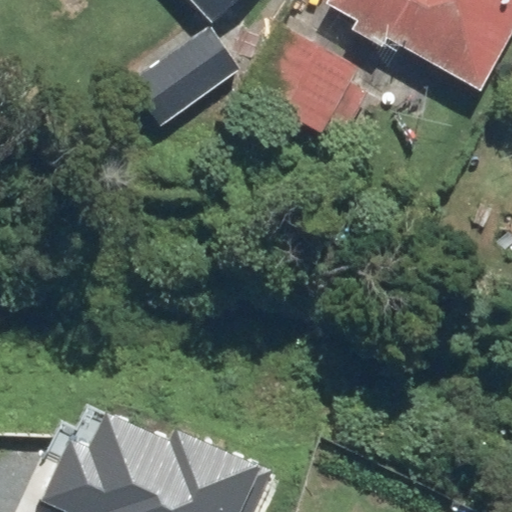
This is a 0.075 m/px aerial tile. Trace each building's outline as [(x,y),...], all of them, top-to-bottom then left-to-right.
[(176,0),(200,26),(229,0),(176,0)] [(511,0),(318,0),(315,7),(469,93),(511,14),(511,0)] [(350,70),(276,29),(239,94),(313,136),(316,130),(333,139),(360,92),(343,82),(350,70)] [(200,31),(120,87),(149,128),(229,72),(200,31)] [(73,409),(42,484),(84,501),(79,511),(238,511),(266,444),(171,406),(165,419),(100,393),(90,416),(73,409)]
